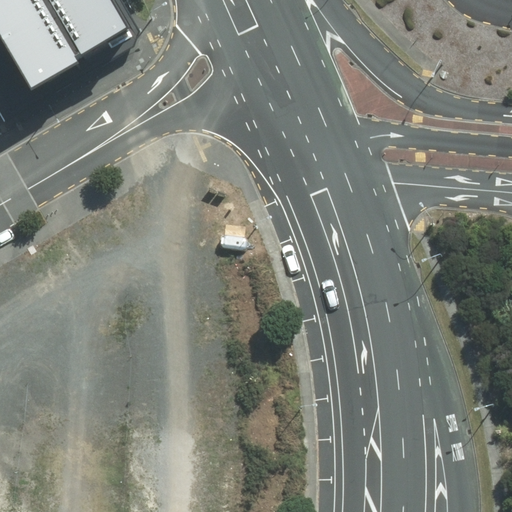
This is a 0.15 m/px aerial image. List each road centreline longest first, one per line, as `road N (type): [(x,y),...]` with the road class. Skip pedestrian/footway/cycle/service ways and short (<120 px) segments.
road 1 (tertiary): [(370,511),(374,425),(349,272),(261,49)]
road 2 (unclassified): [(0,200),(261,49)]
